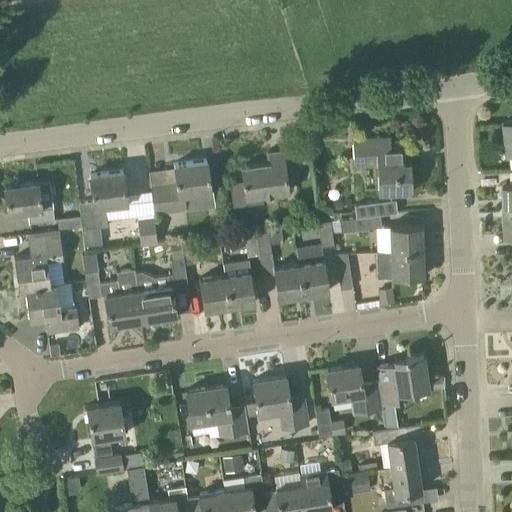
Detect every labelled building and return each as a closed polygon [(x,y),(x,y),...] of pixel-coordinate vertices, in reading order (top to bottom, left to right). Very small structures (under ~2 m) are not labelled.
[(378,192),(411,191),(410,162),(402,162),(402,145),(390,146),(390,138),(352,140),(354,166),(376,165),(378,192)] [(233,205),(263,201),(263,194),(289,191),(283,149),(268,151),(270,161),(241,165),(242,179),(230,181),(233,205)] [(155,211),(185,207),(183,194),(211,190),(206,159),(173,163),(175,181),(150,185),(155,211)] [(82,228),(108,225),(105,204),(127,201),(122,170),(89,174),(93,200),(78,202),(80,214),(81,226),(82,228)] [(54,219),(49,179),(4,185),(7,213),(27,210),(29,223),(54,219)] [(504,209),(511,208),(511,183),(503,183),(504,209)] [(394,199),(354,204),(355,217),(396,212),(394,199)] [(81,226),(80,214),(57,217),(58,229),(81,226)] [(341,232),(381,227),(380,214),(339,219),(341,232)] [(140,244),(156,242),(153,216),(137,218),(140,244)] [(318,222),(321,245),(333,244),(330,220),(318,222)] [(390,250),(422,249),(421,223),(389,225),(390,250)] [(273,266),(270,243),(282,241),(280,226),(255,229),(259,254),(262,276),(274,274),(277,298),(303,294),(298,262),(273,266)] [(248,256),(259,254),(255,229),(244,231),(248,256)] [(24,288),(57,283),(63,282),(60,257),(63,256),(60,235),(27,240),(29,254),(13,256),(18,289),(24,288)] [(184,264),(196,262),(192,238),(181,240),(183,257),(184,264)] [(173,249),(170,249),(172,259),(183,257),(182,247),(173,249)] [(377,277),(421,275),(423,275),(422,249),(390,250),(376,251),(377,277)] [(340,288),(352,287),(347,251),(335,252),(340,288)] [(187,282),(184,264),(183,257),(170,259),(172,273),(154,276),(141,270),(135,271),(142,319),(175,314),(170,283),(173,282),(174,284),(187,282)] [(303,294),(329,290),(323,259),(298,262),(303,294)] [(95,260),(83,262),(84,269),(84,271),(85,272),(97,270),(97,269),(97,267),(95,260)] [(233,260),(222,262),(224,273),(235,271),(233,260)] [(99,282),(97,270),(85,272),(89,297),(105,295),(109,324),(142,319),(135,271),(134,271),(134,269),(116,272),(118,279),(99,282)] [(229,305),(255,301),(249,269),(224,273),(229,305)] [(203,309),(229,305),(224,273),(198,278),(203,309)] [(57,283),(24,288),(28,319),(44,317),(46,332),(79,327),(75,305),(60,307),(57,283)] [(376,365),(383,414),(392,413),(391,401),(396,400),(395,392),(428,387),(423,353),(405,356),(405,360),(376,365)] [(361,383),(358,363),(326,368),(331,397),(350,394),(353,411),(378,407),(374,381),(361,383)] [(288,399),(285,374),(252,379),(256,402),(244,404),(245,414),(278,409),(281,427),(306,423),(302,397),(288,399)] [(229,406),(225,384),(185,390),(190,421),(191,421),(193,433),(208,431),(206,419),(216,417),(219,435),(247,430),(245,414),(244,404),(229,406)] [(112,454),(109,436),(125,433),(119,400),(86,405),(96,472),(122,467),(120,453),(112,454)] [(395,412),(383,414),(385,428),(396,426),(395,412)] [(345,432),(343,419),(329,420),(331,434),(345,432)] [(417,462),(413,437),(424,436),(422,422),(396,426),(385,428),(372,430),(374,444),(385,442),(389,467),(417,462)] [(349,458),(337,459),(339,472),(351,470),(349,458)] [(386,506),(418,501),(416,489),(421,488),(417,462),(389,467),(392,486),(383,487),(386,506)] [(110,511),(150,511),(148,500),(143,465),(137,465),(126,467),(132,503),(122,505),(123,507),(110,509),(110,511)] [(337,468),(321,471),(299,474),(301,483),(305,510),(331,506),(330,501),(342,499),(337,468)] [(227,511),(253,511),(254,511),(253,507),(265,505),(263,491),(260,473),(243,476),(244,486),(224,489),(227,511)] [(292,511),(305,510),(301,483),(276,487),(274,487),(274,489),(263,491),(265,505),(265,511),(292,511)] [(189,511),(187,495),(185,484),(167,487),(169,497),(148,500),(150,511),(189,511)] [(189,511),(227,511),(224,489),(198,492),(198,494),(187,495),(189,511)]
